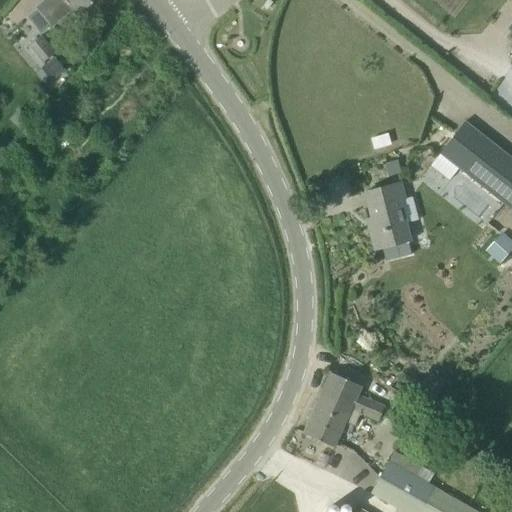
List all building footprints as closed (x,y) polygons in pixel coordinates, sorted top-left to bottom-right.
[(77,16),(95,0),(45,0),(35,8),(41,16),(51,27),(71,10),(77,16)] [(42,63),(53,54),(39,37),(28,46),(42,63)] [(54,57),(39,68),(50,82),(65,71),(54,57)] [(18,109),(8,119),(19,129),(28,118),(18,109)] [(439,153),(456,167),(511,210),(511,159),(464,122),(439,153)] [(400,183),(364,193),(373,227),(368,228),(374,250),(381,248),(385,261),(411,255),(407,241),(409,241),(399,200),(404,199),(400,183)] [(511,241),(501,232),(484,252),(499,264),(511,248),(511,241)] [(431,371),(418,388),(433,399),(446,382),(431,371)] [(330,372),(319,396),(337,403),(332,415),(346,421),(345,422),(354,426),(360,413),(378,421),(384,407),(357,395),(361,386),(330,372)] [(337,403),(319,396),(303,434),(333,448),(345,422),(346,421),(332,415),(337,403)] [(379,477),(418,499),(427,484),(432,474),(393,452),(388,462),(379,477)] [(476,511),(427,484),(418,499),(379,477),(370,493),(403,511),(476,511)]
